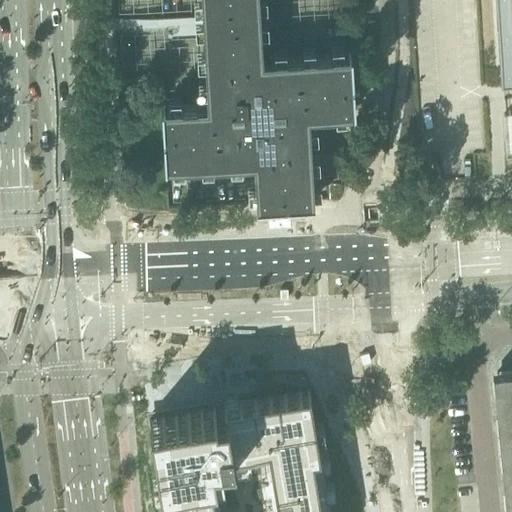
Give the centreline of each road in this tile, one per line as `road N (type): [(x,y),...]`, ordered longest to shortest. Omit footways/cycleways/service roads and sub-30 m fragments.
road 1 (tertiary): [(385,256),(61,269)]
road 2 (tertiary): [(64,313),(368,311)]
road 3 (secondary): [(5,0),(13,271)]
road 4 (secondary): [(61,269),(49,0)]
road 5 (secondary): [(16,310),(43,511)]
road 6 (secondary): [(89,511),(64,313)]
road 7 (residential): [(490,511),(477,361),(493,336),(511,334)]
road 8 (residential): [(368,311),(377,414),(396,443)]
road 9 (residential): [(396,443),(398,308)]
road 10 (tertiary): [(511,256),(385,256)]
